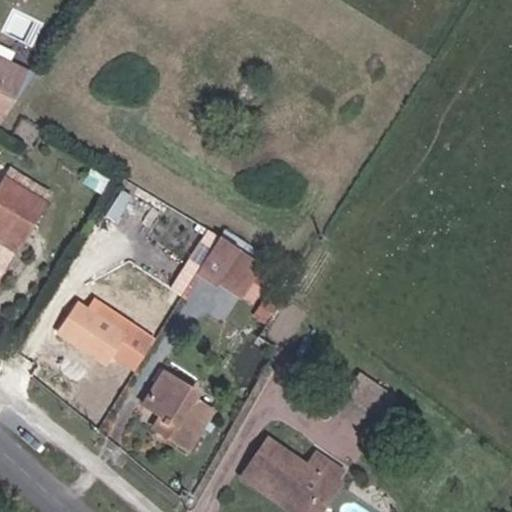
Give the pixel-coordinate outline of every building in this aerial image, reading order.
[(0,89),(15,68),(0,58),(0,89)] [(0,217),(6,221),(23,196),(0,181),(0,217)] [(262,262),(220,234),(214,244),(201,264),(242,291),(262,262)] [(103,302),(93,314),(78,304),(57,336),(106,370),(120,352),(138,364),(156,336),(103,302)] [(165,443),(183,453),(194,415),(187,410),(192,400),(160,378),(139,409),(170,431),(165,443)] [(357,391),(335,422),(366,442),(388,412),(357,391)] [(324,495),(333,482),(302,461),(296,468),(259,443),(229,487),(259,507),(264,501),(279,511),(299,511),(316,489),(324,495)]
